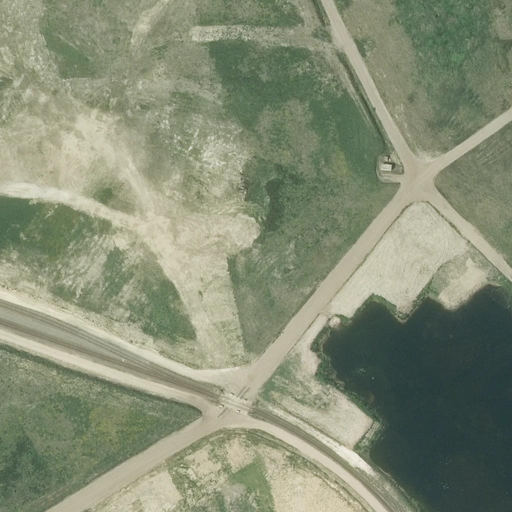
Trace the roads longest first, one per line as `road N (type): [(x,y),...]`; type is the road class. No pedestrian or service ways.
road 1 (track): [(65,511),(225,412),(418,177)]
road 2 (track): [(377,511),(336,470),(274,432),(0,332)]
